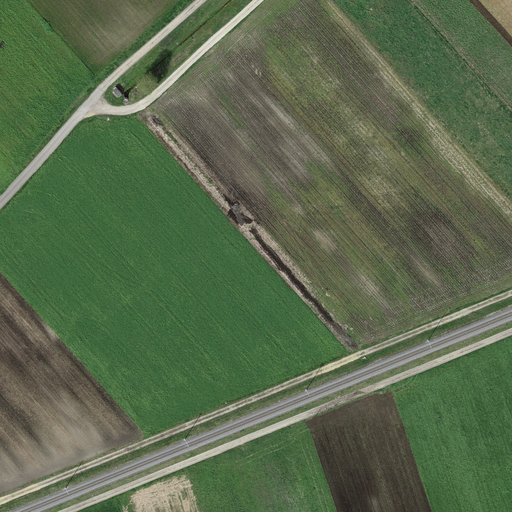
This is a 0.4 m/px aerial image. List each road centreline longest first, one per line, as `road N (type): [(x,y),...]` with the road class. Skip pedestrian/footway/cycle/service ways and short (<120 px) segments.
road 1 (track): [(0,502),(511,294)]
road 2 (track): [(71,511),(511,333)]
road 3 (track): [(205,0),(89,102),(0,202)]
road 4 (track): [(250,0),(142,107),(112,113),(89,102)]
